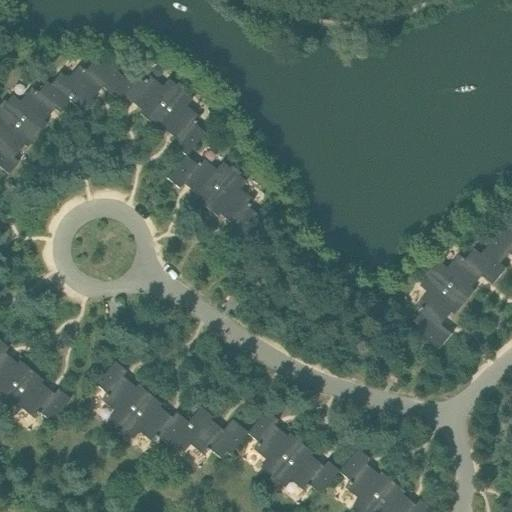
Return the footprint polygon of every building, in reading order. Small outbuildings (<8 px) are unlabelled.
[(50,85),(69,101),(85,113),(94,101),(92,99),(102,86),(113,95),(127,79),(104,61),(101,65),(94,59),(83,73),(81,71),(82,69),(78,65),(67,78),(60,72),(50,85)] [(127,79),(113,95),(125,105),(130,99),(143,110),(140,114),(152,123),(182,86),(178,82),(176,85),(169,79),(162,86),(149,75),(146,79),(148,81),(146,84),(132,73),(127,79)] [(69,101),(50,85),(46,82),(35,95),(33,93),(35,91),(31,88),(20,101),(12,95),(6,102),(4,100),(0,104),(0,105),(37,135),(47,123),(44,121),(54,109),(59,113),(69,101)] [(182,86),(152,123),(164,133),(166,131),(179,141),(175,146),(187,156),(206,133),(192,122),(194,119),(197,121),(200,117),(187,106),(192,99),(185,93),(187,90),(182,86)] [(27,148),(37,135),(0,105),(0,166),(9,174),(19,162),(14,158),(24,145),(27,148)] [(206,207),(237,169),(232,165),(230,168),(222,162),(216,170),(202,158),(199,162),(202,165),(199,167),(186,156),(168,178),(179,188),(183,183),(197,194),(194,197),(206,207)] [(241,173),(237,169),(206,207),(217,216),(220,213),(233,224),(229,229),(240,239),(259,216),(246,205),(248,203),(250,205),(253,201),(240,190),(247,182),(239,175),(241,173)] [(484,250),(501,263),(509,252),(511,254),(511,224),(507,231),(503,227),(484,250)] [(507,268),(501,263),(484,250),(482,253),(475,248),(463,262),(460,260),(462,257),(459,254),(448,267),(441,261),(434,269),(432,267),(429,271),(466,302),(475,290),(472,287),(482,275),(494,284),(507,268)] [(466,302),(429,271),(425,276),(427,277),(421,286),(428,291),(417,305),(422,309),(423,307),(425,308),(415,321),(421,327),(417,332),(439,349),(452,333),(442,324),(452,311),(456,314),(466,302)] [(0,407),(1,408),(31,370),(19,360),(17,363),(4,353),(9,348),(0,340),(0,407)] [(117,430),(149,394),(137,384),(135,387),(122,376),(126,372),(114,362),(96,384),(109,395),(107,398),(105,396),(102,400),(115,412),(109,418),(116,425),(114,427),(117,430)] [(43,380),(31,370),(1,408),(5,411),(7,409),(15,415),(21,408),(34,419),(38,415),(35,413),(38,410),(51,422),(70,399),(57,388),(54,393),(41,383),(43,380)] [(172,442),(187,423),(176,413),(172,417),(159,406),(160,404),(149,394),(117,430),(123,435),(126,432),(133,438),(139,431),(152,442),(156,438),(153,436),(156,433),(170,445),(172,442)] [(230,455),(248,433),(247,432),(232,419),(222,430),(210,420),(212,417),(201,407),(187,423),(172,442),(184,452),(191,443),(204,455),(207,451),(204,449),(206,447),(219,458),(225,451),(230,455)] [(247,432),(248,433),(262,445),(259,448),(256,446),(254,448),(267,460),(261,467),(268,473),(266,476),(269,479),(301,443),(289,433),(286,437),(273,425),(278,421),(266,410),(247,432)] [(312,453),(301,443),(269,479),(274,484),(277,481),(284,487),(290,479),(304,491),(307,487),(304,484),(306,481),(320,493),(339,472),(338,471),(339,471),(327,461),(323,466),(310,455),(312,453)] [(358,449),(339,471),(338,471),(339,472),(352,483),(350,486),(347,484),(345,486),(359,498),(352,506),(359,511),(366,511),(393,481),(381,471),(378,475),(365,464),(369,459),(358,449)] [(393,481),(366,511),(429,511),(431,510),(419,500),(415,505),(402,494),(405,491),(393,481)]
